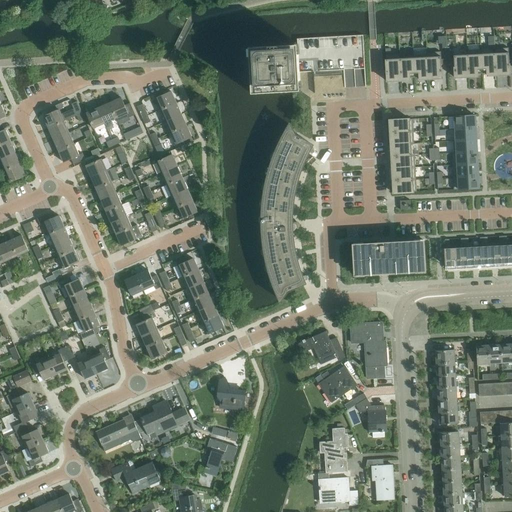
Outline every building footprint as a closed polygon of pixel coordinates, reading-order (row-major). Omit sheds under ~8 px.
[(101,2),(98,8),(105,11),(105,10),(108,5),(101,2)] [(250,48),(251,57),(253,94),(301,91),(300,73),(314,72),(314,78),(344,76),(345,88),(366,87),(363,36),(297,39),(298,45),(250,48)] [(509,48),(495,49),(497,76),(510,75),(509,48)] [(482,50),(481,50),(482,74),(487,74),(488,77),(497,76),(495,49),(494,49),(495,54),(482,55),(482,50)] [(481,50),(467,51),(467,55),(468,78),(478,77),(477,74),(482,74),(481,50)] [(441,52),(428,53),(429,80),(442,79),(441,52)] [(427,55),(413,56),(415,78),(420,78),(420,80),(429,80),(428,53),(427,53),(427,55)] [(400,54),(399,55),(401,81),(410,81),(410,78),(415,78),(413,56),(400,57),(400,54)] [(391,55),(386,55),(387,82),(401,81),(399,55),(391,55)] [(467,55),(454,56),(455,78),(468,78),(467,55)] [(156,99),(161,111),(177,103),(171,92),(156,99)] [(121,98),(110,103),(117,119),(128,114),(129,118),(136,115),(130,103),(125,106),(121,98)] [(72,104),(77,116),(82,113),(77,102),(72,104)] [(110,103),(98,108),(105,124),(117,119),(110,103)] [(177,103),(161,111),(166,122),(182,115),(177,103)] [(137,107),(143,119),(148,116),(143,104),(137,107)] [(105,124),(98,108),(87,113),(94,129),(105,124)] [(43,117),(48,128),(64,122),(59,110),(58,111),(43,117)] [(82,113),(77,116),(79,122),(85,119),(82,113)] [(182,115),(166,122),(171,133),(187,126),(182,115)] [(148,116),(143,119),(145,124),(151,122),(148,116)] [(475,116),(455,117),(455,129),(476,128),(475,116)] [(413,119),(390,121),(390,133),(413,131),(413,119)] [(64,122),(48,128),(54,140),(69,133),(64,122)] [(263,217),(263,224),(263,229),(263,235),(263,240),(264,245),(265,251),(266,255),(266,259),(268,264),(269,270),(270,274),(271,278),(273,284),(275,288),(276,292),(279,298),(281,301),(288,292),(306,284),(304,279),(304,280),(305,280),(306,280),(307,280),(308,280),(309,279),(309,278),(309,277),(308,277),(308,276),(307,276),(306,276),(305,276),(303,277),(301,272),(301,270),(299,266),(298,262),(297,258),(296,254),(295,250),(294,245),(294,240),(293,237),(293,232),(298,231),(298,223),(293,223),(293,218),(293,215),(293,210),(294,205),(294,202),(295,197),(295,193),(296,188),(298,183),(299,179),(300,174),(301,171),(303,166),(305,162),(307,158),(308,155),(310,152),(312,154),(313,154),(314,154),(315,153),(315,152),(316,152),(316,151),(315,151),(315,150),(314,149),(313,149),(312,149),(311,150),(313,146),(296,136),(290,125),(288,129),(286,132),(284,135),(283,138),(280,143),(278,149),(276,153),(274,157),(273,161),(270,169),(269,173),(268,177),(267,181),(266,186),(265,190),(265,193),(264,197),(264,200),(263,205),(263,208),(263,213),(263,217)] [(187,126),(171,133),(176,145),(192,138),(187,126)] [(141,127),(124,134),(127,140),(143,133),(141,127)] [(456,141),(453,141),(477,140),(476,128),(455,129),(456,141)] [(0,146),(10,142),(5,130),(0,132),(0,146)] [(84,133),(87,139),(93,136),(90,130),(84,133)] [(413,131),(390,133),(391,145),(414,144),(413,131)] [(69,133),(54,140),(59,151),(74,144),(69,133)] [(150,135),(153,141),(158,139),(156,133),(150,135)] [(118,137),(112,140),(115,146),(121,143),(118,137)] [(158,139),(153,141),(155,147),(161,144),(158,139)] [(115,146),(112,140),(107,143),(109,148),(115,146)] [(454,153),(452,153),(452,154),(477,152),(477,140),(453,141),(454,153)] [(10,142),(0,146),(0,159),(16,153),(10,142)] [(74,144),(59,151),(64,163),(71,159),(74,165),(85,160),(83,154),(79,155),(74,144)] [(414,144),(391,145),(392,157),(415,156),(415,155),(412,155),(412,145),(414,144)] [(121,146),(115,149),(118,155),(124,152),(121,146)] [(477,152),(452,154),(452,166),(478,164),(477,152)] [(16,153),(0,159),(5,171),(21,164),(16,153)] [(157,162),(162,174),(178,167),(172,155),(157,162)] [(415,156),(392,157),(392,169),(416,168),(415,156)] [(86,166),(91,178),(107,171),(102,159),(86,166)] [(21,164),(5,171),(10,183),(26,176),(21,164)] [(478,164),(452,166),(453,178),(479,177),(478,164)] [(125,169),(127,175),(133,173),(130,167),(125,169)] [(178,167),(162,174),(167,185),(182,178),(178,167)] [(416,168),(392,169),(393,181),(416,180),(416,168)] [(141,169),(136,171),(138,177),(144,175),(141,169)] [(107,171),(91,178),(96,189),(112,182),(107,171)] [(133,173),(127,175),(130,181),(135,179),(133,173)] [(479,177),(453,178),(454,190),(480,189),(479,177)] [(182,178),(167,185),(172,196),(188,189),(182,178)] [(416,180),(393,181),(394,194),(417,192),(416,180)] [(112,182),(96,189),(101,200),(117,194),(112,182)] [(143,189),(146,194),(151,192),(149,186),(143,189)] [(188,189),(172,196),(177,208),(192,201),(188,189)] [(135,192),(137,198),(143,196),(140,190),(135,192)] [(151,192),(146,194),(148,200),(154,198),(151,192)] [(117,194),(101,200),(106,212),(122,205),(117,194)] [(143,196),(137,198),(140,204),(146,201),(143,196)] [(192,201),(177,208),(182,219),(198,212),(192,201)] [(411,201),(400,201),(400,204),(401,210),(411,210),(411,201)] [(122,205),(106,212),(111,223),(127,216),(122,205)] [(153,211),(156,217),(161,215),(159,209),(153,211)] [(145,215),(147,221),(153,218),(150,213),(145,215)] [(44,223),(49,234),(64,228),(59,216),(51,219),(49,214),(37,219),(40,225),(44,223)] [(161,215),(156,217),(161,229),(167,226),(161,215)] [(127,216),(111,223),(116,235),(132,228),(127,216)] [(153,218),(147,221),(153,232),(158,230),(153,218)] [(64,228),(49,234),(54,246),(69,239),(64,228)] [(132,228),(116,235),(121,246),(137,239),(132,228)] [(22,236),(10,241),(17,256),(29,251),(22,236)] [(69,239),(54,246),(59,257),(74,250),(69,239)] [(10,241),(0,245),(0,248),(6,262),(17,256),(10,241)] [(364,248),(354,248),(355,273),(365,272),(365,275),(379,275),(379,273),(389,272),(389,274),(426,272),(424,241),(400,242),(400,244),(378,245),(378,244),(364,244),(364,248)] [(33,248),(35,254),(41,251),(38,246),(33,248)] [(488,247),(484,248),(486,268),(505,267),(504,247),(500,247),(488,247)] [(469,249),(465,249),(466,270),(486,268),(484,248),(481,248),(469,249)] [(450,250),(445,250),(447,271),(466,270),(465,249),(461,249),(450,250)] [(74,250),(59,257),(64,268),(60,270),(63,276),(74,271),(72,265),(80,262),(74,250)] [(41,251),(35,254),(38,260),(44,257),(41,251)] [(178,266),(183,278),(199,271),(194,259),(178,266)] [(30,269),(24,272),(26,277),(32,275),(30,269)] [(148,270),(136,275),(143,291),(154,286),(156,290),(162,287),(157,275),(151,278),(148,270)] [(160,274),(165,286),(170,283),(165,271),(160,274)] [(199,271),(183,278),(188,289),(204,282),(199,271)] [(26,277),(24,272),(18,274),(20,280),(26,277)] [(143,291),(136,275),(125,281),(132,296),(143,291)] [(64,287),(69,298),(84,291),(79,279),(72,283),(69,277),(58,282),(60,288),(64,287)] [(1,282),(3,288),(9,285),(7,279),(1,282)] [(204,282),(188,289),(193,300),(209,293),(204,282)] [(170,283),(165,286),(167,291),(173,289),(170,283)] [(47,287),(43,289),(46,294),(52,291),(50,286),(49,286),(47,287)] [(84,291),(69,298),(74,309),(89,302),(84,291)] [(209,293),(193,300),(198,312),(214,305),(209,293)] [(172,302),(175,308),(180,306),(178,300),(172,302)] [(89,302),(74,309),(79,321),(94,314),(89,302)] [(151,305),(150,305),(139,310),(142,316),(153,311),(151,305)] [(214,305),(198,312),(203,323),(219,316),(214,305)] [(180,306),(175,308),(177,314),(183,312),(180,306)] [(53,311),(56,317),(61,314),(59,309),(53,311)] [(137,325),(142,337),(157,330),(153,318),(156,317),(153,311),(142,316),(144,321),(137,325)] [(61,314),(56,317),(58,323),(64,320),(61,314)] [(94,314),(79,321),(84,332),(80,333),(83,339),(94,334),(92,329),(100,325),(94,314)] [(219,316),(203,323),(208,335),(224,328),(219,316)] [(182,325),(185,331),(190,328),(188,323),(182,325)] [(382,323),(351,325),(352,343),(365,343),(367,379),(385,378),(384,366),(387,366),(386,341),(384,341),(382,323)] [(174,329),(176,335),(182,332),(180,326),(174,329)] [(190,328),(185,331),(190,343),(196,340),(190,328)] [(8,330),(2,333),(4,338),(10,336),(8,330)] [(157,330),(142,337),(147,348),(162,341),(157,330)] [(65,331),(58,334),(61,341),(68,338),(65,331)] [(303,342),(298,344),(302,354),(314,349),(321,365),(337,358),(338,360),(345,357),(337,338),(331,341),(326,331),(305,341),(305,340),(303,341),(303,342)] [(182,332),(176,335),(181,346),(187,344),(182,332)] [(162,341),(147,348),(152,359),(168,352),(162,341)] [(511,344),(501,345),(502,363),(509,363),(509,365),(511,365),(511,344)] [(69,345),(64,348),(69,360),(75,357),(69,345)] [(489,346),(490,364),(490,366),(496,366),(495,364),(502,363),(501,345),(489,346)] [(490,364),(489,346),(476,347),(477,365),(490,364)] [(9,349),(12,355),(18,353),(15,347),(9,349)] [(101,353),(90,358),(97,374),(108,369),(105,361),(111,358),(105,347),(99,350),(101,353)] [(60,354),(49,359),(56,375),(67,370),(64,362),(69,360),(64,348),(58,350),(60,354)] [(454,350),(436,351),(437,364),(455,363),(457,362),(457,357),(454,357),(454,350)] [(18,353),(12,355),(15,361),(20,358),(18,353)] [(97,374),(90,358),(78,363),(85,379),(97,374)] [(56,375),(49,359),(37,364),(36,360),(30,363),(35,375),(41,372),(44,380),(56,375)] [(455,363),(437,364),(437,376),(455,375),(455,363)] [(345,367),(320,384),(332,402),(357,385),(345,367)] [(27,371),(13,377),(18,387),(32,381),(27,371)] [(327,372),(322,376),(325,380),(330,376),(327,372)] [(321,375),(316,379),(319,384),(324,381),(321,375)] [(455,375),(437,376),(438,388),(456,387),(455,375)] [(219,381),(219,389),(221,395),(221,401),(233,403),(233,409),(243,410),(245,391),(230,389),(225,378),(219,381)] [(456,387),(438,388),(439,400),(457,399),(456,387)] [(13,401),(18,412),(34,405),(28,393),(21,397),(18,391),(7,396),(10,402),(13,401)] [(353,400),(356,405),(367,399),(364,393),(353,400)] [(356,405),(360,412),(368,412),(370,433),(373,433),(373,438),(385,437),(384,432),(387,432),(385,406),(372,406),(367,399),(356,405)] [(457,399),(439,400),(439,412),(457,411),(457,399)] [(353,400),(346,405),(348,410),(356,405),(353,400)] [(156,412),(141,418),(150,438),(151,437),(149,434),(175,422),(177,426),(189,420),(184,409),(172,414),(166,401),(153,407),(156,412)] [(14,427),(16,433),(28,428),(26,422),(39,416),(34,405),(18,412),(23,423),(14,427)] [(457,411),(439,412),(440,425),(447,424),(457,424),(458,424),(457,411)] [(124,420),(97,432),(100,439),(99,440),(99,442),(100,441),(103,446),(105,451),(113,447),(111,442),(129,434),(131,438),(139,434),(134,422),(126,426),(124,420)] [(505,423),(501,424),(501,436),(511,435),(511,422),(511,423),(505,423)] [(232,424),(230,430),(240,432),(242,426),(232,424)] [(213,427),(211,434),(226,438),(228,431),(213,427)] [(28,428),(16,433),(19,439),(23,437),(28,448),(43,441),(38,430),(31,433),(28,428)] [(334,442),(320,443),(321,453),(325,453),(327,473),(347,472),(346,448),(348,448),(348,435),(345,435),(345,429),(343,429),(337,429),(333,429),(334,442)] [(441,433),(441,445),(459,444),(459,432),(441,433)] [(511,435),(501,436),(502,448),(511,447),(511,435)] [(210,439),(205,454),(211,456),(207,467),(206,467),(206,468),(209,469),(210,469),(217,472),(221,459),(233,463),(238,447),(210,439)] [(43,441),(28,448),(33,459),(29,461),(32,467),(43,462),(41,456),(48,453),(43,441)] [(459,444),(441,445),(442,458),(460,456),(459,444)] [(161,449),(161,454),(163,457),(167,458),(171,455),(171,451),(169,448),(165,447),(161,449)] [(511,447),(502,448),(503,460),(511,459),(511,447)] [(2,456),(0,456),(0,475),(9,471),(6,464),(12,461),(6,450),(0,452),(2,456)] [(460,456),(442,458),(443,470),(461,469),(460,456)] [(367,460),(366,467),(372,467),(373,481),(376,481),(377,500),(374,500),(374,501),(395,499),(393,465),(384,466),(383,459),(367,460)] [(511,459),(503,460),(504,473),(511,472),(511,459)] [(129,464),(112,471),(116,481),(125,477),(133,494),(150,486),(146,477),(157,472),(152,462),(132,471),(129,464)] [(461,469),(443,470),(443,482),(461,481),(461,469)] [(25,471),(18,473),(21,479),(27,477),(25,471)] [(349,478),(319,480),(320,490),(321,490),(321,499),(328,498),(328,503),(350,502),(350,506),(359,505),(358,491),(350,492),(349,478)] [(461,481),(443,482),(444,494),(462,493),(461,481)] [(511,484),(504,485),(502,485),(502,491),(505,490),(505,497),(511,496),(511,484)] [(178,486),(172,487),(174,501),(180,500),(181,511),(198,511),(198,510),(202,510),(201,500),(196,501),(196,495),(185,497),(184,490),(179,491),(178,486)] [(462,493),(444,494),(445,506),(463,505),(462,493)] [(69,494),(58,499),(63,511),(70,511),(76,510),(76,511),(80,511),(83,511),(78,499),(73,502),(69,494)] [(63,511),(58,499),(46,504),(49,511),(63,511)] [(141,511),(151,511),(151,510),(156,508),(153,503),(140,508),(141,511)]
